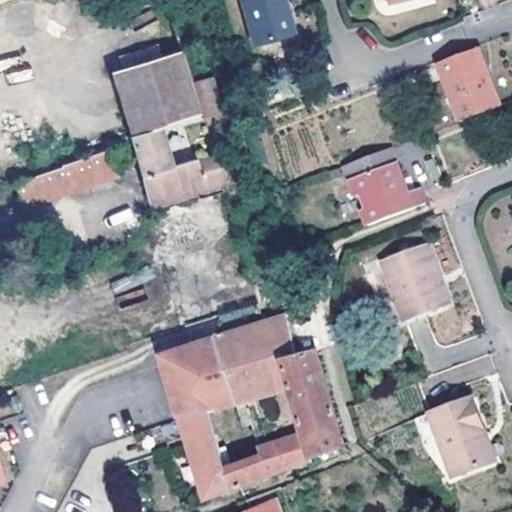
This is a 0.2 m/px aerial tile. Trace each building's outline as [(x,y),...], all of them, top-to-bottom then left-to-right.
[(285,5),(283,0),(241,0),(255,46),(293,35),(285,5)] [(499,106),(477,50),(437,66),(458,122),(499,106)] [(209,79),(191,84),(183,58),(115,77),(154,211),(230,190),(208,119),(219,115),(209,79)] [(489,115),(468,122),(474,138),(495,130),(489,115)] [(111,145),(103,148),(101,141),(10,171),(24,213),(118,182),(110,157),(115,155),(111,145)] [(401,191),(395,177),(399,176),(388,148),(344,166),(355,193),(359,192),(364,206),(360,207),(366,224),(424,202),(417,185),(401,191)] [(433,156),(425,159),(433,178),(441,175),(433,156)] [(405,320),(451,302),(428,245),(383,262),(405,320)] [(270,321),(278,360),(298,355),(287,315),(270,321)] [(239,403),(285,389),(278,360),(270,321),(218,341),(239,403)] [(208,413),(239,403),(218,341),(162,361),(164,369),(181,420),(208,411),(208,413)] [(208,413),(208,411),(181,420),(207,499),(345,447),(335,410),(316,350),(298,355),(278,360),(285,389),(304,436),(226,467),(208,413)] [(239,403),(208,413),(226,467),(304,436),(285,389),(239,403)] [(431,411),(453,474),(496,459),(473,395),(431,411)] [(20,398),(11,401),(14,414),(24,410),(20,398)] [(248,500),(251,511),(252,511),(276,502),(270,492),(248,500)] [(280,511),(276,502),(252,511),(280,511)]
